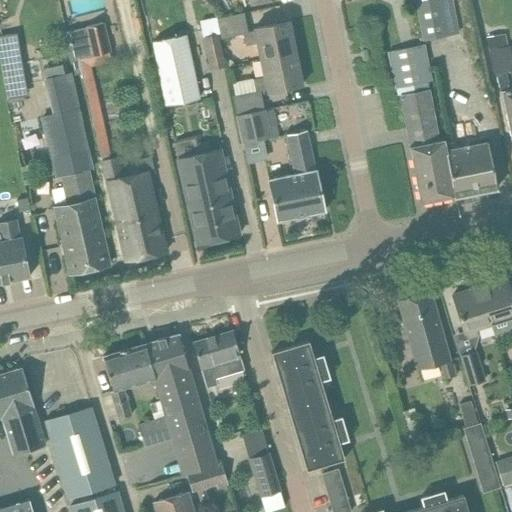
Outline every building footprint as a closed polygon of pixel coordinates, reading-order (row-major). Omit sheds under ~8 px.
[(447,34),(442,9),(439,0),(417,0),(425,38),(447,34)] [(260,60),(295,53),(288,21),(254,28),(254,30),(248,32),(244,13),(216,18),(220,39),(243,34),(245,46),(257,43),(260,60)] [(105,23),(84,27),(91,57),(111,52),(105,23)] [(219,33),(203,37),(210,70),(226,66),(219,33)] [(507,33),(486,37),(488,49),(510,45),(507,33)] [(187,35),(151,43),(165,103),(162,103),(163,106),(201,97),(187,35)] [(397,88),(427,82),(433,81),(425,45),(390,52),(397,88)] [(511,57),(510,45),(488,49),(493,74),(511,70),(511,57)] [(302,85),(295,53),(260,60),(264,77),(252,79),(255,91),(232,96),(237,116),(237,117),(266,111),(266,110),(264,110),(260,91),(267,90),(267,92),(302,85)] [(429,90),(427,82),(397,88),(399,96),(400,95),(410,146),(409,146),(420,203),(455,196),(446,151),(445,142),(439,143),(429,90)] [(511,89),(500,92),(511,145),(511,89)] [(79,109),(42,117),(52,158),(58,156),(69,204),(94,199),(87,171),(93,170),(79,109)] [(272,136),(266,111),(237,117),(242,142),(272,136)] [(292,175),(300,216),(324,211),(306,130),(287,135),(296,174),(292,175)] [(488,144),(446,151),(455,196),(497,189),(488,144)] [(201,155),(178,160),(193,225),(197,244),(239,235),(234,215),(220,150),(201,155)] [(147,173),(125,178),(119,156),(101,160),(125,261),(166,251),(147,173)] [(276,221),(300,216),(292,175),(268,180),(276,221)] [(26,198),(16,200),(19,212),(29,210),(26,198)] [(109,265),(94,199),(69,204),(54,207),(70,274),(109,265)] [(0,282),(5,282),(29,277),(25,257),(18,221),(0,224),(0,282)] [(506,278),(478,287),(489,323),(493,337),(510,331),(511,330),(511,297),(506,278)] [(474,327),(489,323),(478,287),(453,295),(466,338),(476,335),(474,327)] [(454,375),(436,310),(430,291),(397,301),(417,368),(438,362),(443,379),(454,375)] [(244,370),(232,331),(193,343),(206,388),(217,385),(215,378),(244,370)] [(144,344),(154,379),(166,417),(170,432),(182,474),(186,473),(216,464),(178,335),(145,344),(144,344)] [(271,353),(289,411),(326,400),(320,381),(330,378),(323,355),(313,357),(308,341),(271,353)] [(154,379),(144,344),(103,356),(113,390),(110,391),(118,419),(131,415),(123,388),(154,379)] [(474,352),(458,357),(468,386),(483,382),(474,352)] [(0,373),(0,417),(1,417),(8,439),(13,454),(44,444),(21,367),(0,373)] [(332,419),(326,400),(289,411),(306,470),(344,459),(339,443),(348,440),(341,416),(332,419)] [(114,484),(106,457),(91,407),(44,421),(67,498),(114,484)] [(161,418),(138,425),(145,449),(168,442),(161,418)] [(464,428),(483,492),(500,487),(480,423),(464,428)] [(247,447),(265,446),(264,433),(246,434),(247,447)] [(260,496),(280,490),(269,453),(249,460),(260,496)] [(511,456),(495,461),(503,486),(511,482),(511,456)] [(221,463),(216,464),(186,473),(191,490),(215,483),(218,493),(229,490),(221,463)] [(349,511),(350,511),(338,469),(321,474),(332,511),(349,511)] [(405,511),(468,511),(463,495),(447,500),(444,490),(420,497),(423,507),(405,511)] [(72,511),(123,511),(117,492),(71,506),(72,511)] [(193,511),(187,492),(153,502),(156,511),(193,511)] [(0,511),(32,511),(29,499),(0,507),(0,511)]
